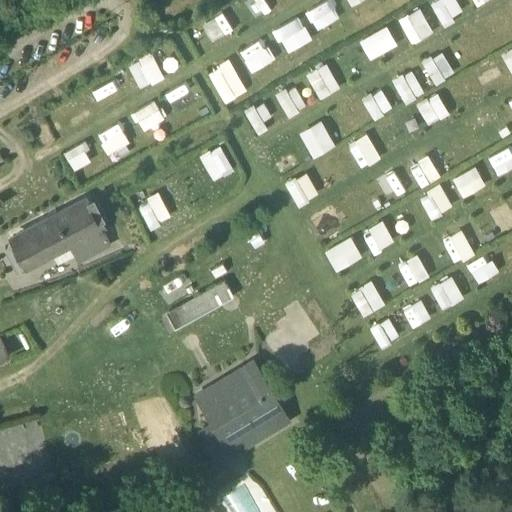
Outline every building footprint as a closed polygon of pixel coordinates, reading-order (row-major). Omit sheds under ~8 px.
[(331,0),(326,0),(305,11),(316,31),(341,18),(331,0)] [(457,0),(431,0),(441,24),(463,15),(457,0)] [(399,17),(411,43),(434,33),(422,7),(399,17)] [(225,12),(203,22),(212,41),(234,31),(225,12)] [(287,52),(312,38),(299,15),(274,29),(287,52)] [(370,59),(398,44),(387,24),(360,39),(370,59)] [(455,45),(467,67),(488,56),(476,34),(455,45)] [(251,71),(274,59),(262,38),(239,50),(251,71)] [(436,84),(456,73),(442,50),(422,62),(436,84)] [(129,61),(139,88),(164,78),(154,52),(129,61)] [(495,57),(471,69),(481,89),(505,78),(495,57)] [(222,101),(256,88),(248,69),(238,73),(233,60),(210,69),(222,101)] [(306,72),(320,98),(340,87),(326,61),(306,72)] [(413,69),(393,78),(404,102),(424,93),(413,69)] [(276,94),(289,117),(307,106),(295,84),(276,94)] [(372,118),(392,109),(383,88),(363,97),(372,118)] [(440,92),(417,101),(426,124),(449,115),(440,92)] [(132,112),(143,132),(167,119),(155,99),(132,112)] [(257,133),(268,129),(263,118),(271,115),(264,101),(246,109),(257,133)] [(312,157),(336,145),(323,119),(299,130),(312,157)] [(101,141),(108,154),(130,142),(124,130),(101,141)] [(369,133),(348,142),(359,167),(380,158),(369,133)] [(64,151),(74,170),(93,159),(83,141),(64,151)] [(511,142),(491,154),(500,172),(511,166),(511,142)] [(201,155),(213,178),(233,168),(221,144),(201,155)] [(476,164),(452,177),(463,197),(487,185),(476,164)] [(286,182),(298,204),(319,192),(307,170),(286,182)] [(394,170),(376,180),(387,198),(405,187),(394,170)] [(442,182),(426,188),(435,212),(451,207),(442,182)] [(160,191),(138,202),(150,226),(172,215),(160,191)] [(9,241),(24,269),(101,229),(97,221),(98,221),(91,207),(90,208),(86,201),(9,241)] [(488,214),(502,236),(511,228),(511,209),(507,202),(488,214)] [(311,216),(319,235),(340,226),(332,207),(311,216)] [(384,221),(363,234),(373,252),(395,240),(384,221)] [(462,228),(442,238),(455,263),(475,252),(462,228)] [(325,249),(337,270),(363,254),(351,234),(325,249)] [(477,282),(497,272),(488,253),(467,263),(477,282)] [(399,261),(407,284),(429,277),(421,254),(399,261)] [(184,274),(158,284),(165,303),(191,293),(184,274)] [(431,285),(442,308),(464,297),(453,274),(431,285)] [(372,278),(350,290),(364,315),(386,302),(372,278)] [(166,313),(174,328),(222,302),(214,287),(166,313)] [(403,307),(413,326),(431,317),(421,298),(403,307)] [(378,344),(398,337),(391,318),(371,325),(378,344)] [(55,385),(72,373),(61,357),(44,369),(55,385)] [(199,431),(217,462),(289,419),(253,360),(195,395),(212,423),(199,431)]
